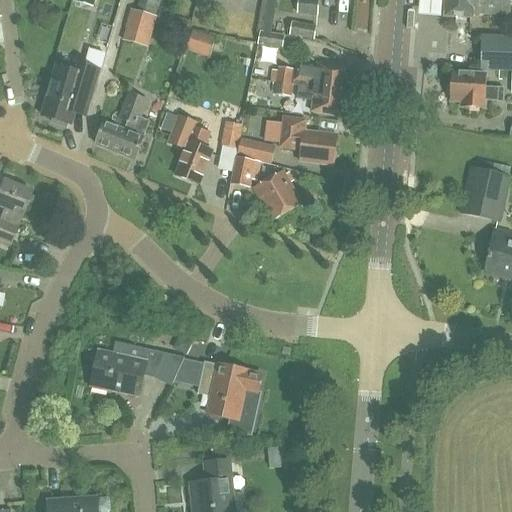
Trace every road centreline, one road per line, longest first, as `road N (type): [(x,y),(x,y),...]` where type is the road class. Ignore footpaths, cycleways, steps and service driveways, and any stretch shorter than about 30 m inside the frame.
road 1 (secondary): [(375,335),(403,0)]
road 2 (residential): [(375,335),(244,322),(96,222)]
road 3 (residential): [(20,458),(18,424),(50,302),(96,222)]
road 4 (secondary): [(360,511),(375,335)]
road 5 (residential): [(145,511),(140,472),(129,458),(20,458)]
road 6 (residential): [(96,222),(91,184),(0,142)]
road 7 (tertiary): [(511,347),(375,335)]
